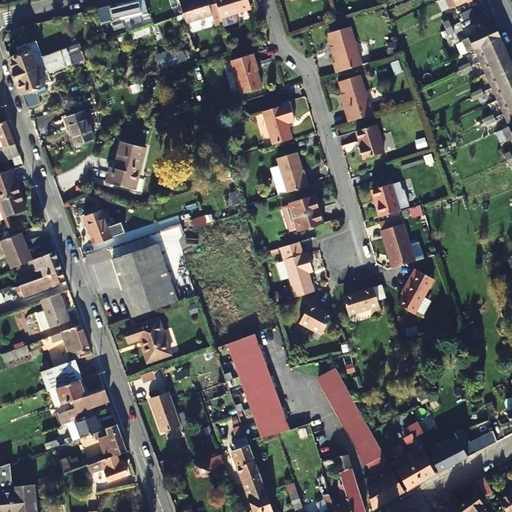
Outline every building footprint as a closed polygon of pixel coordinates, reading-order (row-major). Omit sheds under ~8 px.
[(144,0),(131,0),(108,6),(114,26),(148,16),(144,0)] [(206,0),(189,0),(180,3),(186,23),(211,15),(214,25),(221,23),(220,18),(214,0),(207,0),(206,0)] [(214,0),(220,18),(250,9),(246,0),(214,0)] [(445,0),(449,8),(467,0),(445,0)] [(470,18),(474,16),(471,10),(459,16),(462,21),(470,18)] [(472,23),(485,18),(483,12),(474,16),(470,18),(472,23)] [(447,20),(441,23),(444,29),(450,27),(447,20)] [(493,25),(462,39),(467,51),(474,48),(498,37),(493,25)] [(450,27),(444,29),(447,35),(452,33),(450,27)] [(337,62),(333,63),(336,73),(361,65),(350,28),(329,34),(337,62)] [(474,48),(479,61),(504,50),(498,37),(474,48)] [(8,60),(14,76),(81,51),(91,48),(90,44),(80,48),(78,44),(41,57),(35,42),(16,48),(19,56),(8,60)] [(159,68),(188,61),(185,50),(156,57),(159,68)] [(510,63),(504,50),(479,61),(485,74),(510,63)] [(14,76),(23,101),(36,96),(53,89),(47,73),(84,60),(81,51),(14,76)] [(241,95),(262,88),(251,55),(231,61),(241,95)] [(459,71),(470,66),(468,62),(458,67),(459,71)] [(485,74),(491,87),(511,77),(511,67),(510,63),(485,74)] [(461,74),(471,69),(470,66),(459,71),(461,74)] [(340,99),(347,123),(371,115),(359,76),(338,83),(343,99),(340,99)] [(511,93),(511,77),(491,87),(497,101),(511,93)] [(140,82),(134,84),(136,92),(143,89),(140,82)] [(136,92),(134,84),(127,87),(130,94),(136,92)] [(471,97),(482,92),(480,89),(470,93),(471,97)] [(472,100),(483,95),(482,92),(471,97),(472,100)] [(511,93),(497,101),(503,114),(511,109),(511,93)] [(39,103),(36,96),(23,101),(26,108),(39,103)] [(289,104),(262,112),(272,146),(292,140),(287,124),(294,121),(289,104)] [(511,124),(511,109),(503,114),(508,126),(511,124)] [(75,145),(93,138),(84,112),(70,117),(69,114),(61,117),(66,131),(69,130),(75,145)] [(483,123),(493,118),(492,115),(481,120),(483,123)] [(0,142),(2,149),(14,144),(5,121),(0,122),(0,142)] [(511,124),(508,126),(501,129),(507,140),(511,138),(511,124)] [(376,131),(375,126),(356,131),(360,147),(359,148),(362,159),(383,153),(379,138),(380,136),(378,132),(376,131)] [(135,188),(145,148),(120,142),(113,168),(110,168),(106,181),(135,188)] [(14,144),(2,149),(6,160),(18,156),(14,144)] [(511,158),(508,152),(503,154),(506,161),(511,158)] [(281,173),(273,176),(279,195),(306,187),(296,153),(277,159),(281,173)] [(25,209),(10,170),(3,172),(0,173),(0,215),(2,215),(2,217),(25,209)] [(391,184),(371,190),(380,217),(399,211),(391,184)] [(298,231),(322,224),(314,196),(289,203),(298,231)] [(182,214),(198,209),(195,201),(180,206),(182,214)] [(94,243),(111,236),(101,210),(84,216),(94,243)] [(183,229),(193,226),(191,219),(181,223),(183,229)] [(403,224),(382,230),(393,268),(414,261),(403,224)] [(22,244),(24,243),(20,232),(0,240),(11,268),(29,261),(22,244)] [(158,239),(113,255),(134,313),(179,297),(158,239)] [(307,269),(311,268),(306,254),(302,255),(298,242),(280,248),(295,298),(314,292),(308,273),(307,269)] [(31,260),(24,243),(22,244),(29,261),(31,260)] [(53,253),(43,257),(43,258),(45,265),(33,270),(14,278),(17,286),(19,285),(60,269),(56,259),(55,259),(53,253)] [(33,270),(45,265),(43,258),(30,264),(33,270)] [(414,314),(433,278),(414,268),(404,288),(406,290),(398,304),(414,314)] [(60,269),(19,285),(23,296),(65,281),(60,269)] [(379,309),(372,286),(342,295),(347,314),(369,307),(371,312),(379,309)] [(58,293),(39,300),(43,311),(36,313),(42,331),(68,322),(58,293)] [(423,315),(431,300),(424,297),(417,312),(423,315)] [(316,309),(319,305),(312,301),(299,323),(321,335),(331,316),(316,309)] [(172,354),(172,353),(159,318),(126,330),(130,342),(141,339),(149,362),(172,354)] [(74,359),(79,357),(78,354),(89,350),(80,325),(49,336),(51,342),(60,339),(69,361),(74,359)] [(232,358),(256,350),(255,348),(257,344),(254,333),(226,341),(232,358)] [(25,345),(0,354),(3,361),(28,352),(25,345)] [(238,374),(265,365),(261,355),(257,353),(256,350),(232,358),(238,374)] [(79,379),(81,378),(74,359),(69,361),(41,371),(48,390),(55,388),(79,379)] [(243,390),(267,382),(266,379),(268,375),(265,365),(238,374),(243,390)] [(226,378),(232,376),(230,369),(224,371),(226,378)] [(366,424),(356,407),(334,369),(318,378),(320,382),(321,389),(324,390),(326,395),(327,395),(334,406),(335,413),(337,412),(339,418),(340,417),(347,429),(348,435),(350,435),(352,440),(353,440),(360,452),(361,458),(363,458),(369,467),(385,458),(378,445),(369,430),(366,424)] [(152,371),(140,375),(142,382),(155,378),(152,371)] [(62,403),(84,395),(79,379),(55,388),(60,404),(62,403)] [(249,405),(275,397),(272,387),(268,385),(267,382),(243,390),(249,405)] [(75,418),(87,414),(85,408),(107,400),(104,390),(84,397),(84,395),(62,403),(68,420),(75,418)] [(173,401),(170,391),(151,398),(156,414),(155,414),(161,433),(182,426),(173,401)] [(254,421),(277,413),(276,411),(278,407),(275,397),(249,405),(254,421)] [(237,409),(243,407),(240,401),(234,403),(237,409)] [(486,405),(490,418),(496,416),(492,403),(486,405)] [(417,420),(422,432),(436,425),(426,404),(403,415),(408,424),(417,420)] [(98,430),(99,430),(92,413),(87,414),(75,418),(81,436),(98,430)] [(278,416),(277,413),(254,421),(259,436),(276,431),(285,428),(282,418),(278,416)] [(88,464),(118,454),(126,451),(116,424),(99,430),(98,430),(100,436),(97,437),(103,452),(86,458),(83,450),(76,452),(71,440),(45,449),(49,458),(56,455),(63,473),(88,464)] [(402,438),(410,433),(407,427),(399,431),(402,438)] [(437,458),(432,460),(439,473),(468,458),(463,449),(470,445),(469,441),(463,430),(455,433),(458,439),(438,451),(439,454),(436,455),(437,458)] [(475,454),(497,443),(493,432),(469,441),(470,445),(463,449),(468,458),(475,454)] [(249,445),(247,440),(236,444),(237,449),(249,445)] [(420,447),(416,440),(412,443),(415,449),(420,447)] [(237,449),(233,451),(238,467),(255,461),(249,445),(237,449)] [(435,475),(420,447),(415,449),(412,451),(413,452),(416,458),(410,462),(422,482),(435,475)] [(410,462),(416,458),(413,452),(406,456),(410,462)] [(388,456),(392,462),(397,459),(393,453),(388,456)] [(118,454),(88,464),(91,471),(100,467),(101,469),(104,468),(109,481),(128,473),(123,461),(121,462),(118,454)] [(346,456),(345,456),(337,458),(335,459),(342,480),(351,511),(365,511),(351,470),(346,456)] [(422,482),(410,462),(403,466),(399,458),(397,459),(392,462),(408,490),(422,482)] [(405,492),(386,459),(374,467),(379,475),(365,483),(370,496),(369,497),(373,510),(405,492)] [(204,460),(194,464),(198,475),(208,471),(204,460)] [(238,467),(244,482),(260,476),(255,461),(238,467)] [(35,483),(10,485),(8,464),(0,466),(0,494),(10,491),(34,483),(35,483)] [(244,482),(249,496),(266,491),(260,476),(244,482)] [(475,482),(484,497),(491,492),(483,478),(475,482)] [(342,503),(332,506),(334,511),(351,511),(342,480),(336,483),(342,503)] [(36,500),(34,483),(10,491),(12,505),(36,500)] [(298,498),(294,486),(286,489),(291,501),(298,498)] [(327,504),(328,508),(322,511),(334,511),(332,506),(326,488),(324,489),(325,493),(323,494),(326,504),(327,504)] [(0,511),(4,511),(4,506),(12,505),(10,491),(0,494),(0,511)] [(254,510),(271,504),(266,491),(249,496),(254,510)] [(511,511),(511,491),(498,500),(505,511),(511,511)] [(486,511),(475,495),(457,508),(459,511),(486,511)] [(37,511),(36,500),(12,505),(12,511),(37,511)] [(183,511),(180,511),(178,505),(176,501),(172,502),(176,511),(188,511),(188,510),(183,511)]
